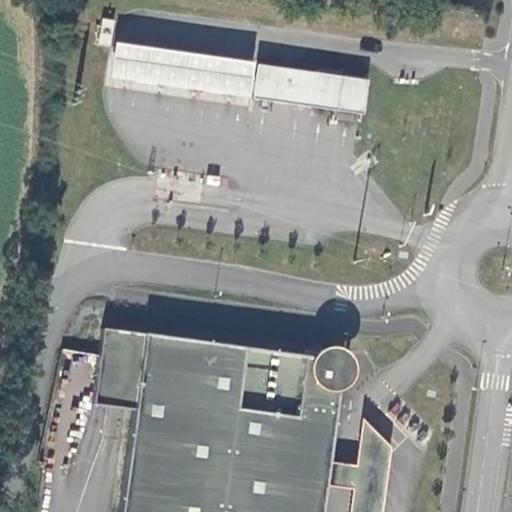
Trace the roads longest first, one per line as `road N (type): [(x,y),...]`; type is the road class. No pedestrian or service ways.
road 1 (unclassified): [(446,282),(373,307),(88,263),(53,296),(15,511)]
road 2 (unclassified): [(493,328),(495,381),(476,511)]
